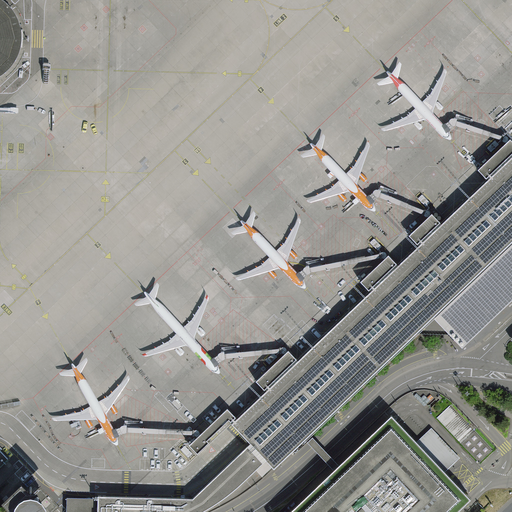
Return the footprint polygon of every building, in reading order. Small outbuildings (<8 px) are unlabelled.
[(2,0),(0,0),(0,76),(0,77),(9,71),(14,65),(18,58),(22,47),(22,39),(22,30),(17,16),(11,7),(2,0)] [(511,142),(511,141),(508,143),(478,172),(487,182),(442,225),(433,214),(430,217),(410,237),(419,247),(399,266),(389,256),(386,259),(361,283),(370,292),(298,361),(288,351),(285,355),(256,382),(266,391),(237,419),(227,409),(199,436),(189,445),(197,454),(208,444),(206,442),(228,421),(240,433),(251,444),(192,500),(99,495),(98,499),(97,511),(201,511),(208,509),(237,489),(267,460),(275,468),(331,414),(415,332),(443,334),(449,334),(461,347),(511,300),(511,142)] [(462,444),(475,432),(450,406),(437,418),(462,444)] [(460,489),(445,473),(460,458),(432,428),(417,443),(398,422),(392,417),(291,511),(458,511),(471,501),(460,489)] [(480,463),(492,451),(475,432),(462,444),(480,463)] [(0,466),(8,459),(0,450),(0,466)] [(54,511),(60,507),(41,486),(32,495),(32,494),(32,493),(33,493),(32,492),(32,491),(31,491),(30,492),(30,493),(30,494),(30,495),(21,486),(1,506),(7,511),(54,511)] [(97,511),(98,499),(79,499),(66,499),(66,511),(97,511)]
